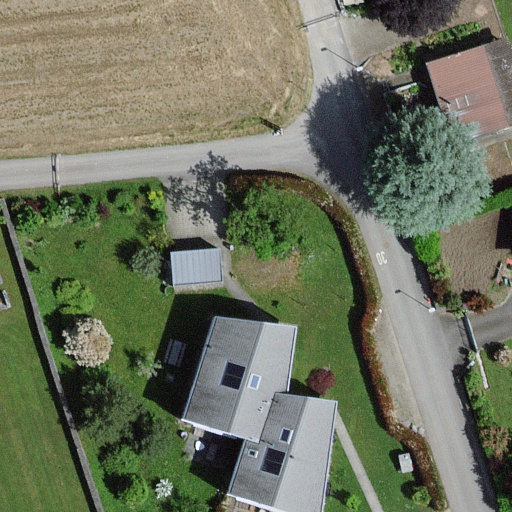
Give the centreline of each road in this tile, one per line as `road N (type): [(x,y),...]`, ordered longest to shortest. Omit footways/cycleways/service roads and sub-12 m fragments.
road 1 (residential): [(351,141),(477,511)]
road 2 (residential): [(351,141),(0,176)]
road 3 (residential): [(351,141),(316,0)]
